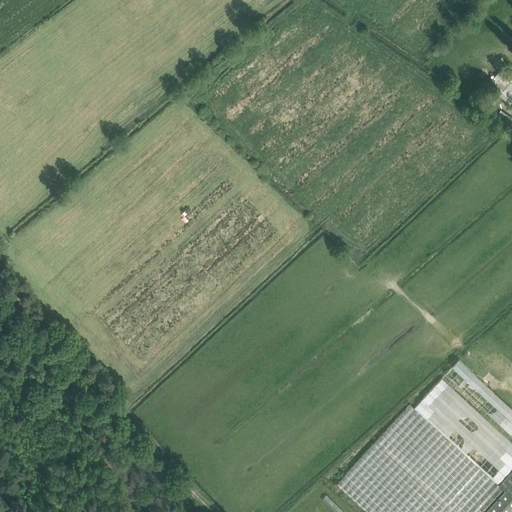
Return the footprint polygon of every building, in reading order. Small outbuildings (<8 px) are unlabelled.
[(492,88),(488,93),(496,101),(501,96),(492,88)] [(501,93),(510,102),(511,100),(511,92),(507,88),(501,93)] [(488,109),(492,105),(484,98),(480,102),(488,109)] [(443,374),(415,404),(412,401),(339,481),(371,511),(511,511),(511,403),(461,356),(444,375),(443,374)] [(335,511),(344,511),(326,495),(322,499),(335,511)]
